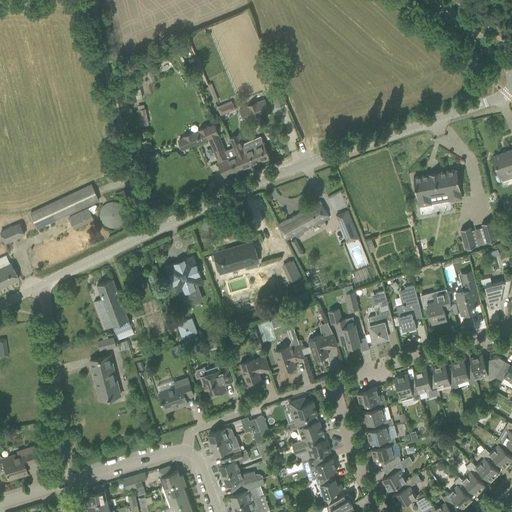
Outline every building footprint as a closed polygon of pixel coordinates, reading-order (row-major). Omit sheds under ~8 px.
[(279,85),(268,90),(273,100),(283,96),(279,85)] [(134,90),(136,99),(142,97),(140,88),(134,90)] [(231,101),(217,107),(220,115),(234,109),(231,101)] [(264,101),(241,110),(245,120),(268,111),(264,101)] [(149,125),(145,109),(136,110),(140,127),(149,125)] [(184,139),(178,141),(182,150),(208,139),(218,162),(225,177),(243,169),(236,154),(234,148),(225,152),(214,126),(208,128),(208,127),(199,131),(199,132),(193,135),(192,134),(184,137),(184,139)] [(237,136),(230,139),(234,148),(236,154),(243,169),(270,158),(261,137),(242,146),(237,136)] [(511,149),(493,157),(498,173),(496,174),(495,176),(495,178),(496,180),(497,181),(499,182),(501,181),(501,180),(502,180),(503,180),(501,174),(511,169),(511,149)] [(419,206),(431,204),(430,196),(447,193),(449,201),(461,198),(460,190),(456,169),(439,173),(438,172),(429,174),(413,177),(417,198),(419,206)] [(98,201),(91,185),(30,213),(38,228),(98,201)] [(125,218),(126,214),(125,209),(121,205),(117,202),(112,202),(107,203),(103,206),(100,210),(99,216),(100,219),(104,225),(109,228),(113,228),(117,228),(120,226),(123,224),(124,222),(125,218)] [(329,218),(324,210),(319,202),(278,224),(287,241),(295,236),(296,237),(303,234),(302,233),(329,218)] [(93,219),(88,210),(88,209),(69,218),(74,228),(93,219)] [(352,222),(341,227),(347,243),(358,238),(352,222)] [(482,225),(487,244),(496,242),(492,222),(482,225)] [(19,223),(9,228),(7,223),(0,226),(2,231),(1,231),(5,243),(24,234),(19,223)] [(465,249),(475,247),(470,227),(461,230),(465,249)] [(369,240),(366,241),(370,253),(374,251),(369,240)] [(252,242),(215,253),(220,272),(236,268),(258,261),(252,242)] [(168,267),(177,292),(185,289),(186,292),(184,293),(187,300),(199,295),(196,288),(194,289),(193,286),(201,283),(198,275),(200,274),(197,265),(195,266),(192,258),(168,267)] [(290,261),(281,265),(290,282),(298,277),(290,261)] [(10,263),(0,267),(0,287),(18,279),(10,263)] [(463,291),(455,293),(461,314),(475,311),(474,307),(474,305),(481,303),(474,278),(472,271),(461,274),(463,281),(460,281),(463,291)] [(134,333),(116,288),(113,279),(97,285),(102,298),(94,301),(105,329),(113,326),(118,339),(134,333)] [(492,284),(482,286),(484,292),(486,302),(489,302),(490,307),(498,305),(497,299),(501,298),(502,294),(507,295),(507,296),(508,296),(510,286),(511,283),(505,281),(506,281),(492,284)] [(402,305),(396,306),(399,316),(397,317),(399,325),(401,325),(402,330),(408,328),(408,331),(416,329),(413,319),(422,316),(420,307),(419,305),(417,298),(414,285),(404,288),(405,289),(405,291),(403,292),(406,304),(402,305)] [(443,308),(451,306),(446,288),(420,295),(423,308),(428,307),(432,323),(446,319),(443,308)] [(346,292),(345,293),(345,294),(350,311),(358,308),(354,290),(346,292)] [(394,328),(392,319),(384,290),(376,292),(378,297),(376,298),(380,314),(368,317),(370,324),(369,324),(371,332),(372,332),(374,340),(387,337),(386,331),(394,328)] [(307,292),(289,298),(292,305),(309,299),(307,292)] [(339,308),(328,311),(328,312),(331,323),(335,322),(338,333),(340,343),(344,342),(346,348),(360,344),(355,324),(347,326),(345,319),(342,320),(339,308)] [(288,312),(289,316),(290,318),(298,315),(296,309),(288,312)] [(288,346),(275,351),(278,362),(282,371),(295,366),(294,362),(293,360),(297,359),(297,361),(304,358),(301,349),(290,318),(289,316),(284,318),(284,317),(279,318),(281,324),(282,325),(286,324),(287,326),(286,326),(291,341),(288,346)] [(188,320),(178,324),(183,338),(184,338),(185,341),(186,341),(197,337),(196,333),(197,333),(193,323),(188,320)] [(321,335),(308,340),(315,360),(328,355),(326,349),(326,348),(330,346),(330,348),(337,346),(332,333),(327,322),(319,324),(321,335)] [(116,346),(114,337),(98,342),(100,350),(116,346)] [(0,339),(0,357),(8,356),(6,338),(0,339)] [(110,355),(99,358),(89,360),(100,400),(120,395),(110,355)] [(496,377),(505,362),(498,357),(489,360),(489,363),(485,364),(482,355),(469,358),(472,368),(475,382),(476,382),(475,377),(487,374),(488,379),(496,377)] [(269,369),(265,360),(264,356),(253,360),(253,359),(240,363),(247,383),(260,378),(258,373),(269,369)] [(475,382),(472,368),(466,369),(463,359),(451,363),(453,372),(457,386),(458,386),(457,382),(468,379),(469,383),(475,382)] [(505,362),(496,377),(502,381),(504,377),(511,381),(511,387),(511,389),(511,388),(511,362),(509,368),(503,365),(505,362)] [(457,386),(453,372),(447,374),(445,364),(432,367),(434,377),(439,394),(440,394),(438,387),(450,384),(451,388),(457,386)] [(232,382),(228,372),(227,369),(220,371),(219,369),(200,376),(207,397),(224,391),(224,390),(223,390),(222,385),(232,382)] [(439,394),(434,377),(429,379),(426,369),(413,372),(416,382),(420,398),(421,398),(419,392),(426,390),(428,397),(439,394)] [(420,398),(416,382),(410,384),(407,374),(395,377),(400,400),(413,397),(414,400),(420,398)] [(194,395),(190,385),(187,377),(174,382),(175,387),(159,393),(165,411),(177,407),(176,404),(187,401),(186,398),(194,395)] [(383,395),(379,396),(377,388),(357,393),(360,406),(370,404),(372,410),(382,407),(386,406),(383,395)] [(296,421),(307,417),(317,414),(313,401),(306,403),(304,397),(289,402),(296,421)] [(382,407),(372,410),(362,412),(365,425),(375,423),(377,428),(386,426),(391,425),(389,418),(385,419),(382,407)] [(263,415),(255,418),(260,430),(261,434),(269,431),(263,415)] [(307,417),(296,421),(284,425),(286,432),(298,427),(302,440),(318,435),(323,433),(319,420),(310,423),(307,417)] [(255,418),(249,420),(252,430),(251,430),(252,433),(260,430),(255,418)] [(497,438),(511,446),(511,424),(508,422),(505,428),(504,427),(498,438),(497,438)] [(386,426),(377,428),(367,431),(370,444),(380,441),(381,447),(391,445),(396,443),(394,437),(389,438),(386,426)] [(210,439),(207,440),(209,445),(228,438),(234,436),(233,432),(232,430),(230,429),(228,428),(225,428),(208,434),(210,439)] [(260,430),(252,433),(257,445),(264,442),(261,434),(260,430)] [(441,432),(434,434),(437,440),(445,436),(441,432)] [(302,440),(291,444),(293,450),(297,448),(304,449),(303,446),(306,445),(311,458),(321,455),(330,452),(326,441),(323,439),(320,441),(318,435),(302,440)] [(228,438),(209,445),(211,451),(214,450),(216,454),(218,454),(225,451),(227,456),(241,451),(236,436),(234,436),(228,438)] [(485,448),(484,449),(496,461),(503,468),(511,459),(511,457),(506,452),(511,446),(497,438),(494,441),(498,445),(490,453),(485,448)] [(391,445),(381,447),(372,450),(375,463),(385,460),(387,469),(384,471),(401,461),(399,456),(394,457),(391,445)] [(480,445),(476,449),(477,450),(480,453),(484,449),(480,445)] [(0,472),(5,471),(7,479),(27,473),(24,465),(37,461),(33,446),(23,449),(17,451),(18,453),(13,455),(14,457),(2,461),(1,458),(0,457),(0,456),(0,472)] [(225,457),(226,462),(219,465),(221,470),(218,471),(220,476),(239,469),(238,465),(245,460),(249,458),(246,449),(241,451),(225,457)] [(471,461),(470,462),(482,474),(489,481),(499,472),(492,465),(496,461),(484,449),(480,453),(484,458),(476,466),(471,461)] [(321,455),(311,458),(302,461),(304,467),(313,464),(317,477),(331,473),(336,471),(332,457),(323,460),(321,455)] [(391,474),(382,479),(388,491),(397,486),(405,480),(401,473),(404,472),(404,470),(403,467),(413,462),(409,456),(401,461),(384,471),(388,469),(391,474)] [(482,474),(470,462),(466,466),(468,468),(466,470),(466,472),(468,474),(462,480),(458,476),(458,477),(468,488),(476,495),(485,486),(478,478),(482,474)] [(164,486),(184,479),(182,474),(179,475),(177,470),(172,472),(169,465),(158,469),(161,476),(164,486)] [(239,469),(220,476),(222,481),(225,480),(227,485),(231,483),(233,488),(262,478),(262,477),(257,479),(254,470),(249,472),(241,473),(239,469)] [(331,473),(317,477),(315,478),(319,491),(322,491),(324,499),(335,493),(342,488),(341,483),(335,485),(331,473)] [(141,479),(139,474),(133,475),(136,487),(143,485),(141,479)] [(405,480),(397,486),(400,491),(391,496),(398,507),(415,497),(409,486),(420,480),(417,474),(406,481),(405,480)] [(133,488),(133,486),(130,476),(123,478),(126,490),(133,488)] [(468,488),(458,477),(453,481),(457,484),(448,493),(447,493),(459,506),(462,509),(471,499),(464,492),(468,488)] [(233,488),(235,494),(231,495),(233,500),(229,501),(231,507),(258,497),(260,496),(256,486),(264,483),(262,478),(233,488)] [(184,479),(164,486),(168,496),(185,490),(183,485),(186,484),(184,479)] [(92,487),(93,492),(87,494),(88,499),(85,500),(87,505),(107,500),(104,490),(103,485),(92,487)] [(189,500),(185,490),(168,496),(172,506),(189,500)] [(335,493),(324,499),(328,505),(326,505),(327,511),(339,511),(342,511),(351,506),(349,503),(353,500),(347,494),(345,495),(344,494),(338,498),(335,493)] [(432,505),(435,511),(451,511),(459,506),(447,493),(442,496),(446,503),(435,510),(432,505)] [(137,504),(135,496),(134,494),(128,495),(130,506),(137,504)] [(435,511),(432,505),(426,495),(416,501),(422,511),(421,511),(435,511)] [(140,506),(147,504),(145,496),(139,498),(140,506)] [(258,497),(231,507),(233,511),(236,511),(264,511),(269,510),(268,508),(263,509),(258,497)] [(104,511),(110,511),(107,500),(87,505),(88,510),(91,510),(91,511),(104,511)] [(189,500),(172,506),(167,508),(167,511),(172,511),(174,511),(173,511),(188,511),(192,510),(189,500)]
